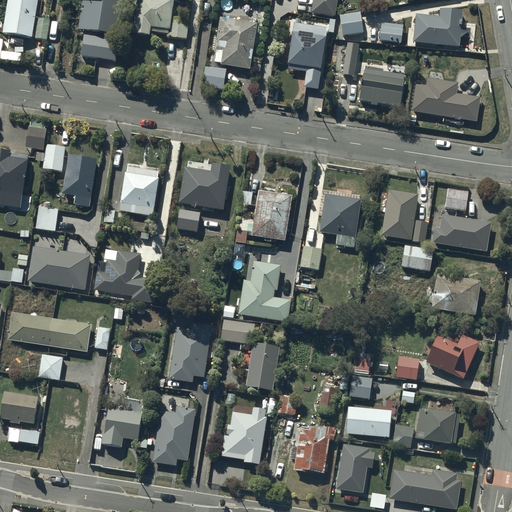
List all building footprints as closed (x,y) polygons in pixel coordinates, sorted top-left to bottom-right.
[(8,0),(4,31),(32,35),(37,0),(8,0)] [(124,0),(82,0),(78,28),(120,35),(124,0)] [(174,0),(136,0),(132,30),(150,33),(151,25),(168,28),(167,36),(186,38),(189,17),(172,14),(174,0)] [(313,0),(311,11),(334,15),(336,0),(313,0)] [(440,14),(416,12),(413,40),(459,46),(464,9),(440,6),(440,14)] [(361,11),(341,13),(343,33),(363,31),(361,11)] [(50,16),(38,14),(35,36),(47,38),(50,16)] [(257,21),(220,16),(215,48),(217,48),(215,61),(221,61),(221,63),(250,67),(257,21)] [(327,27),(294,21),(288,62),(288,67),(306,70),(304,85),(319,88),(327,27)] [(403,23),(382,21),(380,38),(402,40),(403,23)] [(120,38),(85,32),(82,54),(116,60),(120,38)] [(359,42),(348,40),(342,73),(353,75),(359,42)] [(225,68),(206,65),(203,86),(223,88),(225,68)] [(362,84),(360,101),(400,107),(405,74),(365,68),(363,84),(362,84)] [(427,84),(417,83),(413,110),(477,119),(480,95),(457,92),(458,82),(428,78),(427,84)] [(46,122),(30,121),(30,126),(27,126),(26,147),(44,148),(46,122)] [(65,146),(46,143),(43,167),(63,170),(65,146)] [(9,148),(0,147),(0,203),(21,206),(28,154),(9,151),(9,148)] [(96,157),(68,153),(63,191),(76,192),(75,202),(90,204),(96,157)] [(210,170),(184,167),(175,231),(196,234),(200,206),(223,209),(229,164),(211,162),(210,170)] [(158,170),(128,166),(128,172),(124,171),(119,210),(153,215),(159,176),(158,176),(158,170)] [(418,193),(389,188),(382,234),(411,239),(418,193)] [(468,190),(447,188),(445,207),(466,210),(468,190)] [(292,193),(259,189),(252,235),(286,239),(292,193)] [(361,197),(325,192),(319,231),(337,233),(336,243),(354,246),(361,197)] [(58,207),(39,205),(36,228),(56,230),(58,207)] [(115,210),(105,209),(104,221),(114,222),(115,210)] [(491,221),(442,213),(440,228),(435,227),(433,241),(486,250),(491,221)] [(247,229),(236,228),(235,241),(246,242),(247,229)] [(433,248),(405,244),(402,265),(430,269),(433,248)] [(322,248),(303,245),(300,266),(318,269),(322,248)] [(141,252),(118,249),(118,250),(105,249),(103,262),(106,263),(105,271),(96,270),(94,290),(132,295),(131,298),(148,300),(151,277),(143,276),(138,269),(141,252)] [(281,264),(253,260),(250,280),(243,279),(238,313),(287,320),(291,299),(274,296),(275,288),(277,288),(281,264)] [(26,268),(13,267),(12,271),(0,269),(0,280),(24,283),(26,268)] [(481,279),(437,272),(432,307),(476,314),(481,279)] [(92,322),(12,310),(8,339),(87,351),(92,322)] [(254,322),(223,318),(221,339),(252,343),(254,322)] [(212,325),(191,322),(191,328),(176,326),(170,378),(193,380),(194,374),(205,376),(212,325)] [(110,328),(97,326),(95,347),(108,348),(110,328)] [(428,354),(426,360),(463,377),(479,341),(462,333),(458,342),(438,333),(433,343),(428,341),(423,352),(428,354)] [(279,345),(254,341),(246,385),(273,389),(279,345)] [(63,356),(42,353),(39,376),(60,379),(63,356)] [(372,377),(352,375),(350,396),(370,398),(372,377)] [(88,388),(62,385),(56,425),(82,429),(88,388)] [(338,387),(324,385),(320,407),(334,409),(338,387)] [(416,392),(403,389),(401,400),(414,402),(416,392)] [(38,395),(4,390),(0,416),(0,417),(10,419),(10,421),(20,423),(20,421),(34,423),(38,395)] [(289,396),(280,395),(278,412),(286,413),(289,396)] [(195,408),(177,405),(176,412),(161,410),(153,461),(176,464),(177,458),(188,459),(195,408)] [(391,409),(348,406),(346,433),(389,435),(391,409)] [(255,459),(264,409),(252,407),(251,414),(230,410),(222,452),(255,459)] [(456,410),(429,407),(428,411),(425,411),(426,408),(420,408),(416,437),(456,442),(460,413),(456,412),(456,410)] [(142,415),(108,410),(103,445),(121,448),(123,439),(138,442),(142,415)] [(301,424),(294,467),(324,472),(329,438),(335,439),(337,426),(327,425),(326,428),(301,424)] [(414,426),(395,424),(393,444),(411,446),(414,426)] [(40,431),(19,428),(17,440),(38,443),(40,431)]
